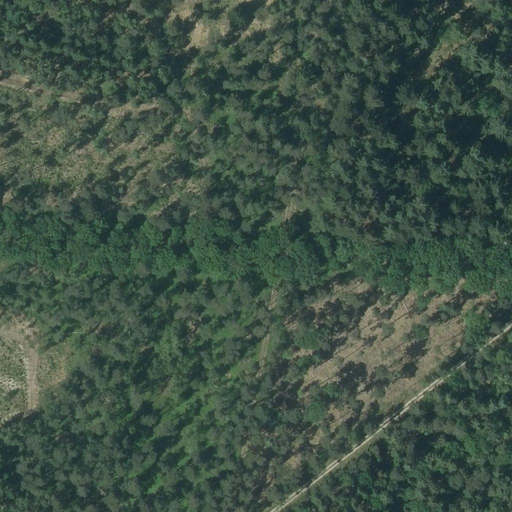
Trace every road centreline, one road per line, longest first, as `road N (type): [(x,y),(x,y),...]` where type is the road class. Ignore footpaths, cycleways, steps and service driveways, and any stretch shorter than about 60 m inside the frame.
road 1 (track): [(232,511),(279,254),(0,237)]
road 2 (track): [(511,264),(279,254),(339,0)]
road 3 (track): [(297,511),(511,321)]
